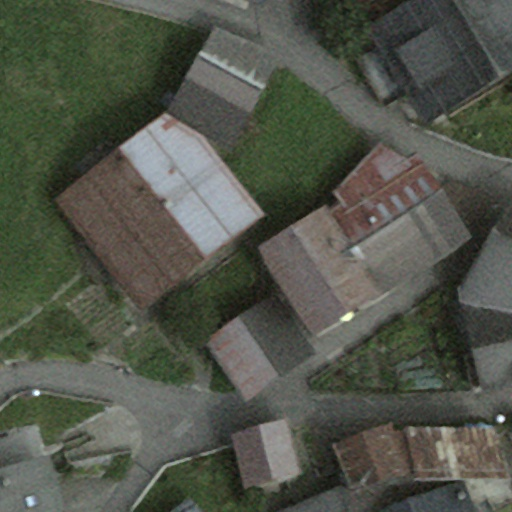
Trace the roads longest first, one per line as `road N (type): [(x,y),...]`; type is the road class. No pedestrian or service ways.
road 1 (residential): [(259,403),(453,263),(511,206)]
road 2 (residential): [(259,403),(511,402)]
road 3 (residential): [(113,511),(181,409),(259,403)]
